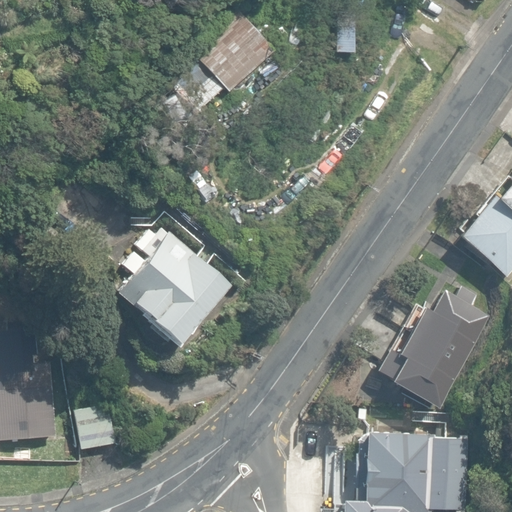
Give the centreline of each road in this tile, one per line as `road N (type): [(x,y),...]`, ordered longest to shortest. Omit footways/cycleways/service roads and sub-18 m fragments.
road 1 (tertiary): [(511,45),(235,437)]
road 2 (tertiary): [(235,437),(154,499),(122,511)]
